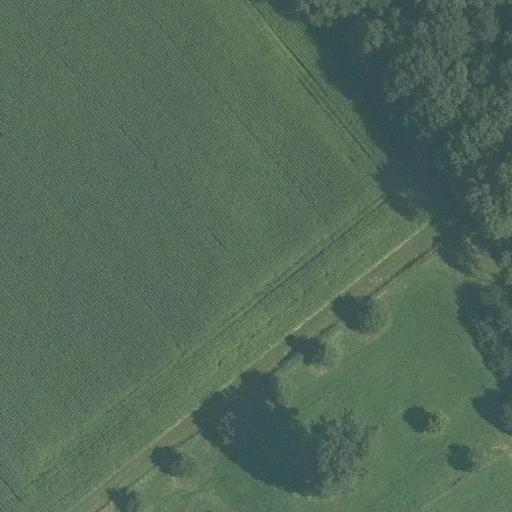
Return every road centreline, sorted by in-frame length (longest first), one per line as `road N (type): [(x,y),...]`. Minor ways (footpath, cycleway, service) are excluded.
road 1 (track): [(80,511),(454,212),(463,174)]
road 2 (track): [(327,0),(511,242)]
